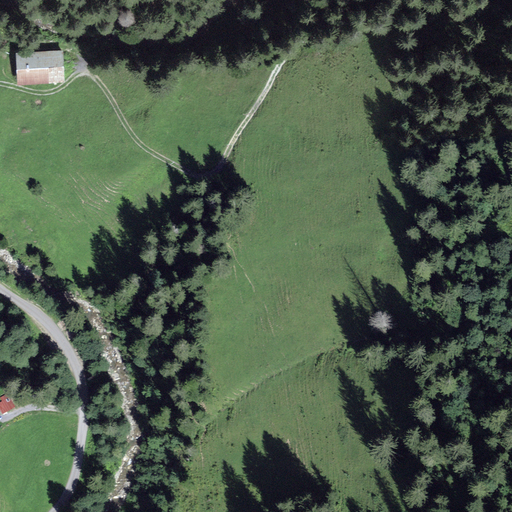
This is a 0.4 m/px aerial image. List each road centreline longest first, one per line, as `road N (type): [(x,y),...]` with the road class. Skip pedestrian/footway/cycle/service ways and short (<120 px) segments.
road 1 (track): [(335,0),(287,51),(220,167),(207,176),(138,142),(89,74),(75,74),(50,93),(0,83)]
road 2 (track): [(511,178),(481,61),(491,0)]
road 3 (unclassified): [(0,287),(57,333),(78,367),(84,416)]
